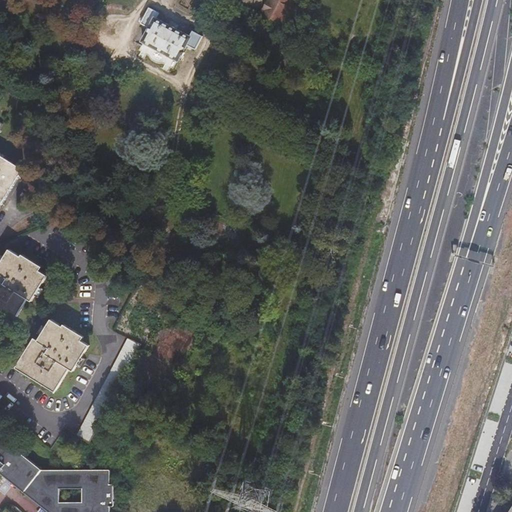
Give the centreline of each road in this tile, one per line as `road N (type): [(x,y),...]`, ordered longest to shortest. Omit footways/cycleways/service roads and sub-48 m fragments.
road 1 (motorway): [(357,511),(492,0)]
road 2 (motorway): [(437,117),(332,511)]
road 3 (motorway): [(394,511),(464,278)]
road 4 (motorway): [(464,278),(465,245),(511,79)]
road 5 (motorway): [(464,278),(511,144)]
road 6 (motorway): [(478,0),(437,117)]
